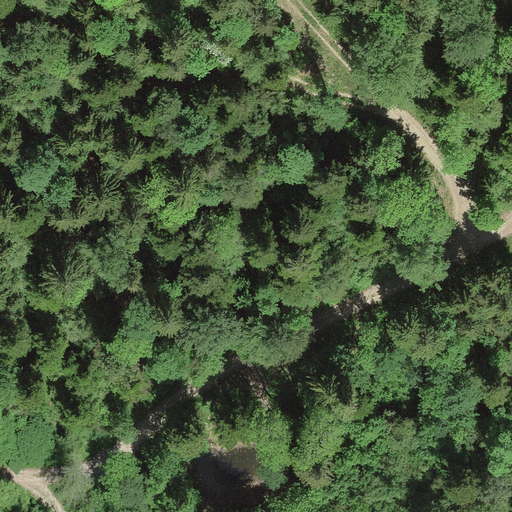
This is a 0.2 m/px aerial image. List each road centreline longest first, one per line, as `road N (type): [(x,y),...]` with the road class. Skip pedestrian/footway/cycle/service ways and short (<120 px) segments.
road 1 (track): [(511,215),(393,291),(271,344),(172,404),(82,511)]
road 2 (track): [(511,251),(286,0)]
